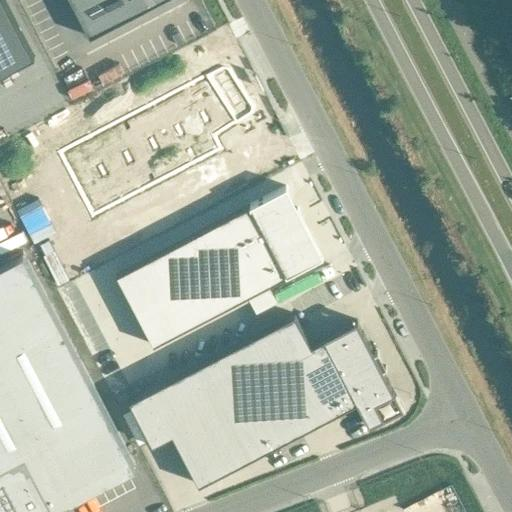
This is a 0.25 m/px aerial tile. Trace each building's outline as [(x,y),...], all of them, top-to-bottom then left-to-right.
[(0,0),(0,73),(34,56),(4,0),(0,0)] [(70,0),(90,36),(159,0),(70,0)] [(199,77),(58,151),(92,216),(222,149),(215,135),(251,112),(252,111),(252,110),(253,109),(253,108),(253,107),(253,106),(229,68),(228,67),(227,66),(225,65),(223,65),(221,66),(199,77)] [(286,185),(116,273),(152,343),(319,256),(295,211),(299,209),(298,206),(293,208),(284,189),(288,187),(286,185)] [(23,251),(0,262),(0,511),(45,511),(135,465),(23,251)] [(403,407),(382,367),(377,369),(369,355),(374,352),(357,319),(323,337),(323,338),(311,344),(295,313),(129,399),(152,443),(172,433),(198,483),(356,401),(369,425),(403,407)]
